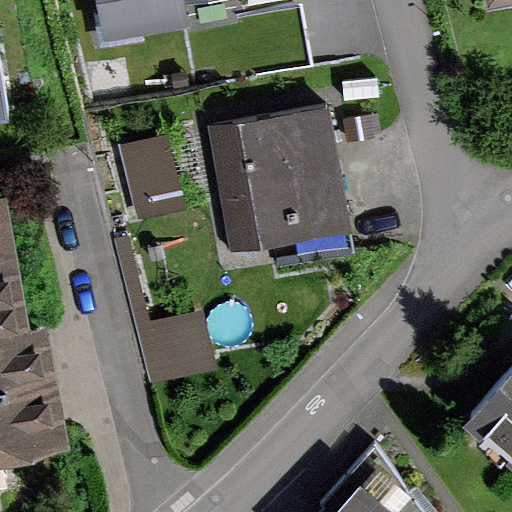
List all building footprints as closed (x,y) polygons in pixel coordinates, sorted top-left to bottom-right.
[(184,0),(110,0),(113,15),(185,3),(184,0)] [(318,105),(218,122),(238,237),(338,219),(318,105)] [(140,206),(189,197),(175,122),(126,132),(140,206)] [(22,325),(0,214),(0,444),(59,433),(38,322),(22,325)] [(153,371),(219,361),(210,302),(144,311),(153,371)] [(511,363),(472,409),(511,444),(511,363)] [(399,511),(361,478),(329,511),(399,511)]
